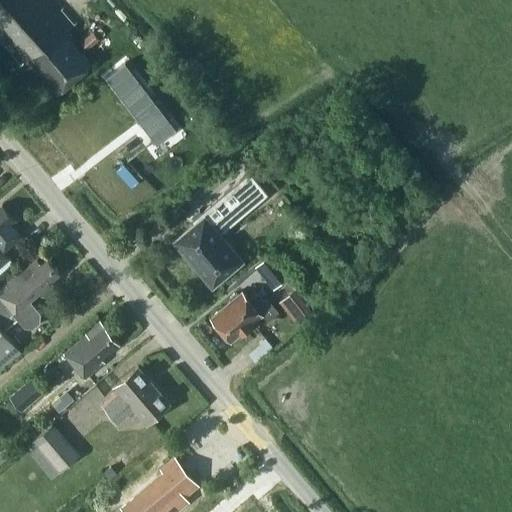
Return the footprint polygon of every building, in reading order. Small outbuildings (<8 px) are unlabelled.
[(30,56),(59,91),(92,63),(66,33),(74,26),(52,0),(0,0),(0,38),(22,64),(30,56)] [(81,41),(88,49),(100,39),(93,31),(81,41)] [(158,144),(177,129),(126,62),(107,76),(158,144)] [(240,229),(234,234),(205,199),(188,214),(195,223),(175,240),(213,285),(244,260),(244,259),(256,249),(240,229)] [(15,218),(3,204),(0,206),(0,266),(11,258),(12,257),(5,249),(22,235),(11,221),(15,218)] [(268,257),(258,265),(276,288),(287,280),(268,257)] [(11,258),(0,266),(0,274),(15,263),(11,258)] [(41,312),(31,300),(41,291),(43,294),(55,284),(52,280),(61,273),(48,258),(42,264),(38,259),(21,274),(20,272),(0,289),(0,368),(22,350),(5,329),(19,317),(25,326),(34,326),(41,321),(41,312)] [(250,299),(243,290),(212,316),(232,340),(242,332),(242,333),(254,323),(253,322),(262,315),(277,332),(298,314),(289,303),(280,311),(267,295),(264,298),(259,292),(250,299)] [(65,353),(86,378),(106,361),(103,358),(121,343),(101,320),(87,332),(88,334),(65,353)] [(113,394),(102,403),(108,410),(118,422),(135,408),(147,422),(171,402),(139,365),(116,385),(119,389),(117,391),(113,394)] [(33,376),(10,395),(23,411),(46,391),(33,376)] [(34,439),(59,470),(81,452),(55,421),(34,439)] [(199,485),(175,457),(161,468),(165,472),(123,507),(126,511),(175,511),(190,500),(186,495),(199,485)]
